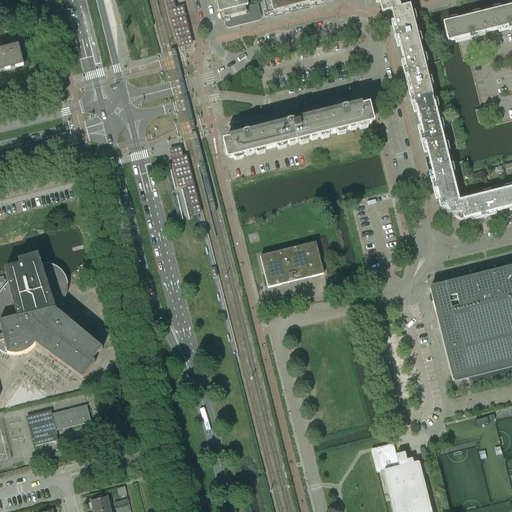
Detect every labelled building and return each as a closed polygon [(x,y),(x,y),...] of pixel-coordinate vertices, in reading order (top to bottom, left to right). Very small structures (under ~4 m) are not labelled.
[(164,0),(171,26),(174,39),(179,38),(179,41),(181,48),(185,47),(188,46),(192,45),(191,39),(190,36),(183,9),(183,6),(181,7),(176,8),(173,0),(164,0)] [(215,0),(216,5),(219,4),(225,26),(225,27),(226,27),(226,28),(227,28),(228,28),(229,28),(258,21),(259,21),(259,20),(260,20),(260,19),(261,18),(261,17),(257,5),(247,7),(245,0),(215,0)] [(296,0),(262,0),(266,15),(298,7),(296,0)] [(400,8),(398,0),(377,0),(379,3),(381,14),(391,11),(400,8)] [(420,49),(413,21),(409,5),(400,8),(391,11),(396,32),(393,32),(393,33),(393,34),(393,35),(393,36),(394,37),(394,38),(397,38),(401,53),(420,49)] [(511,6),(486,13),(491,32),(507,28),(508,31),(508,30),(509,30),(511,30),(511,29),(511,6)] [(491,32),(486,13),(456,20),(453,21),(447,22),(445,24),(444,26),(444,30),(446,36),(447,40),(450,41),(452,41),(461,39),(468,37),(469,40),(470,40),(471,40),(473,40),(474,39),(475,39),(475,36),(491,32)] [(18,46),(0,50),(0,71),(23,66),(18,46)] [(420,49),(401,53),(406,70),(403,71),(403,72),(403,73),(403,74),(403,75),(404,76),(404,77),(407,76),(410,87),(429,82),(420,49)] [(437,115),(433,100),(429,82),(410,87),(412,97),(409,98),(410,99),(410,100),(410,101),(410,102),(411,104),(414,103),(418,119),(437,115)] [(227,161),(340,133),(369,125),(374,124),(369,105),(348,110),(347,108),(346,108),(345,108),(343,108),(342,108),(341,109),(342,112),(309,120),(308,117),(291,122),(290,122),(289,122),(287,122),(286,123),(286,126),(249,135),(248,132),(246,133),(245,133),(244,133),(243,134),(242,134),(243,137),(232,140),(222,142),(225,155),(227,161)] [(447,153),(441,130),(437,115),(418,119),(422,136),(419,136),(419,137),(419,138),(419,139),(420,140),(420,141),(420,142),(421,143),(424,142),(429,163),(448,158),(448,157),(447,153)] [(193,216),(201,214),(186,156),(182,157),(180,147),(169,150),(178,189),(185,187),(193,216)] [(459,201),(450,168),(448,158),(429,163),(434,184),(431,185),(431,186),(431,187),(432,188),(432,189),(432,190),(433,191),(436,190),(440,207),(448,205),(448,204),(459,201)] [(511,187),(497,192),(502,211),(511,208),(511,187)] [(502,211),(497,192),(459,201),(448,204),(448,205),(450,215),(461,213),(463,220),(480,216),(480,219),(481,219),(482,219),(484,219),(485,218),(486,218),(486,215),(502,211)] [(267,289),(280,285),(323,275),(315,243),(260,257),(267,289)] [(102,349),(56,310),(55,307),(56,306),(57,306),(59,305),(60,304),(61,303),(62,302),(63,300),(64,299),(65,298),(65,297),(66,295),(66,294),(67,292),(67,291),(67,289),(67,288),(67,286),(67,285),(67,283),(67,282),(66,280),(66,278),(65,277),(65,276),(64,274),(63,273),(62,272),(60,270),(58,268),(56,267),(54,266),(51,265),(49,264),(46,264),(44,264),(41,264),(37,254),(23,259),(16,262),(17,265),(19,264),(19,265),(4,269),(8,283),(5,285),(3,288),(1,291),(0,292),(0,351),(1,352),(3,354),(6,355),(8,356),(11,356),(12,356),(14,357),(16,357),(18,356),(21,356),(22,355),(23,355),(31,350),(35,345),(82,380),(95,363),(92,361),(102,349)] [(429,287),(430,290),(429,290),(430,296),(428,297),(430,303),(432,303),(452,382),(453,381),(453,384),(468,380),(469,386),(511,375),(511,266),(484,273),(429,287)] [(112,375),(114,382),(123,380),(121,373),(112,375)] [(55,431),(91,422),(86,406),(45,416),(45,414),(28,418),(35,447),(58,441),(55,431)] [(487,418),(475,421),(476,427),(488,424),(487,418)] [(429,511),(424,490),(417,462),(413,464),(407,465),(406,461),(404,453),(396,455),(396,458),(392,459),(390,447),(371,452),(376,474),(380,473),(380,471),(385,470),(386,470),(385,470),(394,511),(429,511)] [(91,502),(93,511),(101,511),(110,510),(107,498),(91,502)] [(129,504),(128,499),(113,503),(114,508),(129,504)]
